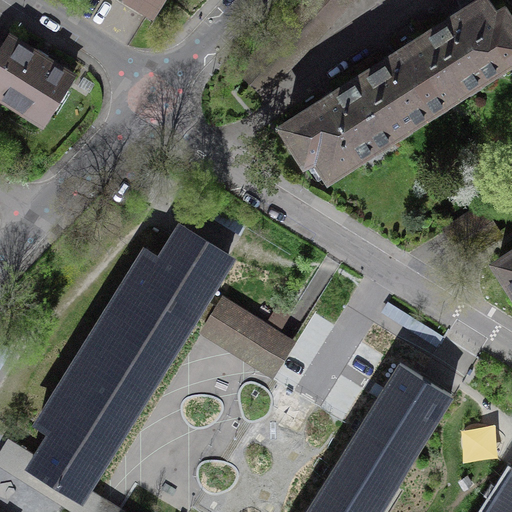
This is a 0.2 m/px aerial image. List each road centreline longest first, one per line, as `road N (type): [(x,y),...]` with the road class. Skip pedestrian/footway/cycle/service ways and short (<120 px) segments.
road 1 (residential): [(138,116),(511,350)]
road 2 (residential): [(138,116),(0,261)]
road 3 (residential): [(30,0),(166,84)]
